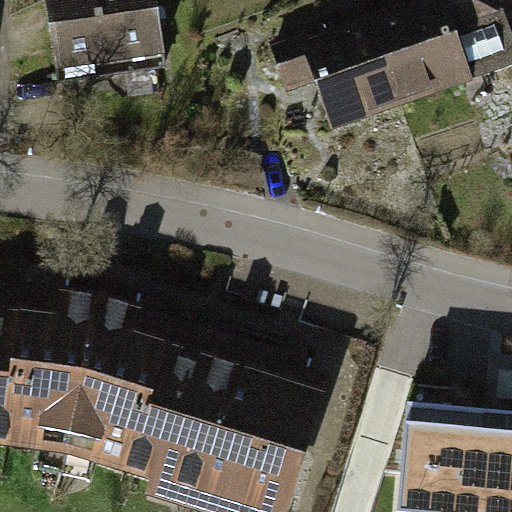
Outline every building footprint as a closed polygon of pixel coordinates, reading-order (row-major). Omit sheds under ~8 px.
[(153,0),(42,0),(57,75),(164,55),(153,0)] [(437,0),(374,22),(402,100),(511,61),(511,44),(501,15),(502,15),(497,0),(437,0)] [(374,22),(308,46),(304,36),(275,47),(286,76),(314,66),(335,124),(402,100),(374,22)] [(107,310),(0,297),(0,466),(61,474),(107,310)] [(248,346),(107,310),(61,474),(193,508),(248,346)] [(202,511),(285,511),(334,371),(248,346),(193,508),(202,511)] [(511,511),(511,425),(410,418),(402,511),(511,511)]
